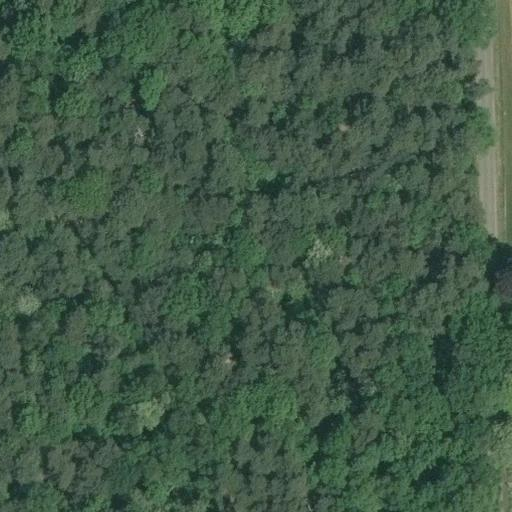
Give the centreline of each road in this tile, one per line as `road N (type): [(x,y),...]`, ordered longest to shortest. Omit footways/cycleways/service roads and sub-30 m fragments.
road 1 (unclassified): [(496,511),(482,0)]
road 2 (unclassified): [(0,74),(189,0)]
